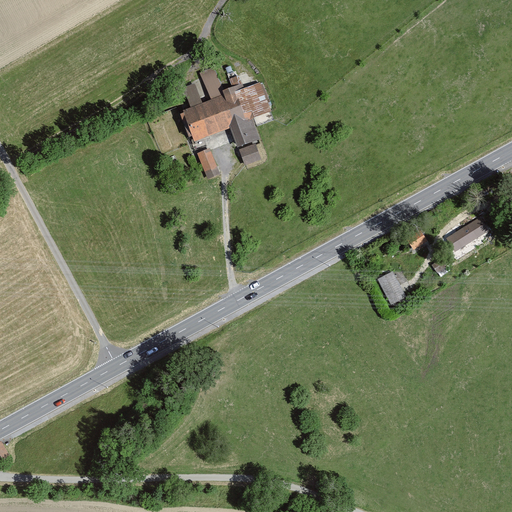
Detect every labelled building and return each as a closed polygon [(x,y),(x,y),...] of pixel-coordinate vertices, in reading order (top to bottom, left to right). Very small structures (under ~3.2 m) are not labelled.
[(179,113),(191,143),(228,129),(243,167),(262,160),(255,144),(262,141),(256,127),(254,119),(271,112),(259,82),(243,88),(242,84),(223,92),(214,69),(199,74),(209,101),(179,113)] [(210,149),(197,154),(208,181),(221,176),(210,149)] [(489,231),(480,218),(447,239),(455,252),(489,231)] [(420,230),(406,240),(414,251),(427,242),(420,230)] [(377,280),(391,305),(406,296),(393,272),(377,280)] [(5,446),(0,448),(0,468),(13,462),(5,446)]
